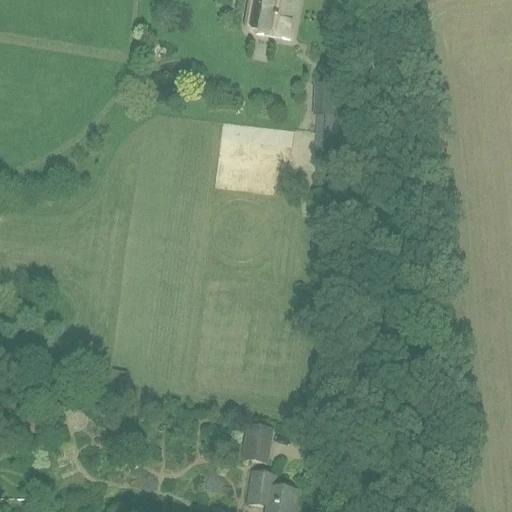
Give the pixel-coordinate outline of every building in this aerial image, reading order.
[(261,0),(261,7),(253,6),(249,9),(245,28),(248,33),(256,34),(256,35),(278,39),(290,41),(296,0),(261,0)] [(336,116),(317,115),(314,158),(332,159),(336,116)] [(81,275),(95,286),(101,279),(87,267),(81,275)] [(242,462),(266,466),(272,432),(248,428),(242,462)] [(293,511),(297,493),(273,490),(275,479),(252,475),(247,506),(267,509),(266,511),(293,511)]
